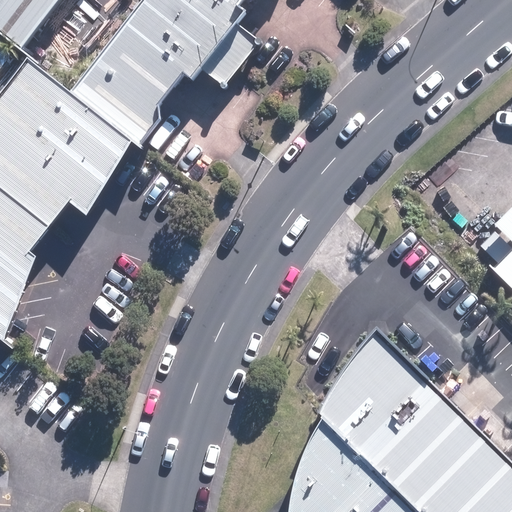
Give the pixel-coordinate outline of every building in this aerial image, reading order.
[(75,0),(0,0),(0,49),(20,66),(75,0)] [(133,0),(56,93),(138,158),(149,144),(143,136),(186,83),(200,93),(214,93),(253,47),(294,0),(133,0)] [(0,351),(17,365),(15,351),(18,336),(20,314),(41,275),(35,263),(68,212),(87,230),(138,158),(56,93),(34,75),(0,116),(0,351)] [(511,245),(481,273),(511,304),(511,245)] [(511,511),(511,471),(379,330),(344,376),(324,415),(301,456),(289,511),(511,511)]
